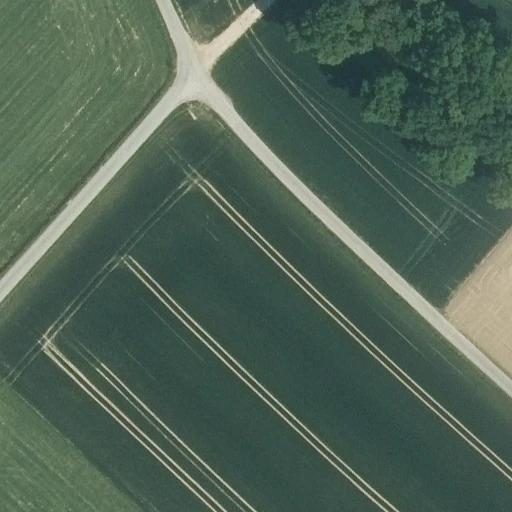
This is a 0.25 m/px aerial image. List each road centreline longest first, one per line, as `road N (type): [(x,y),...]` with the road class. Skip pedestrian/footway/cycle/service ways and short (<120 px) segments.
road 1 (unclassified): [(511,372),(296,177),(201,72)]
road 2 (unclassified): [(0,290),(201,72)]
